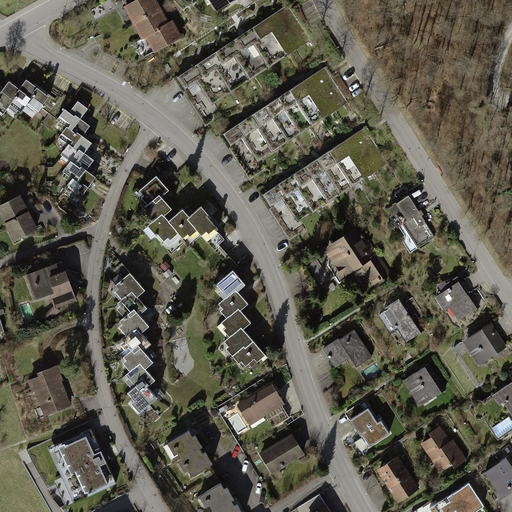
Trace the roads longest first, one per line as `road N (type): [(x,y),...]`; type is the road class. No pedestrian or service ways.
road 1 (residential): [(365,511),(305,380),(253,234),(199,159),(157,119)]
road 2 (residential): [(159,511),(104,400),(92,318),(96,257),(115,191),(157,119)]
road 3 (residential): [(327,0),(415,160),(498,280)]
road 4 (residential): [(157,119),(21,36),(0,34)]
